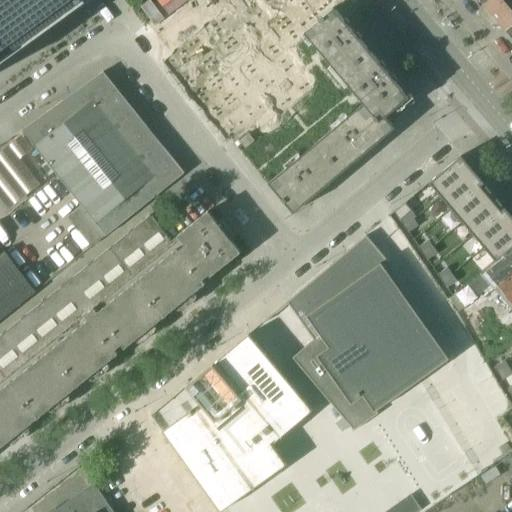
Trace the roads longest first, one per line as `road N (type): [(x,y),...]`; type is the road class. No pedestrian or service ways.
road 1 (residential): [(0,491),(288,258)]
road 2 (residential): [(288,258),(117,31)]
road 3 (residential): [(288,258),(486,100)]
road 4 (residential): [(0,112),(117,31)]
road 5 (residential): [(486,100),(402,0)]
